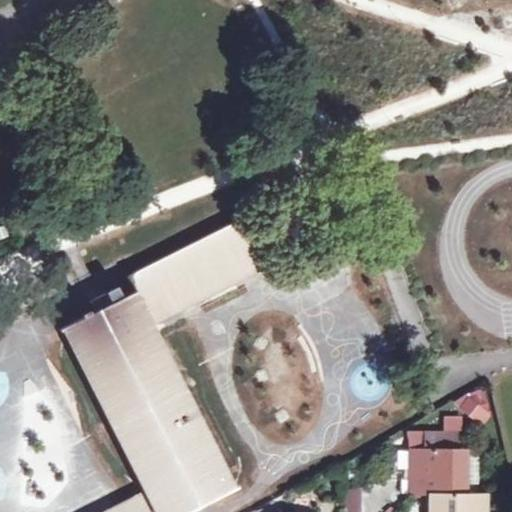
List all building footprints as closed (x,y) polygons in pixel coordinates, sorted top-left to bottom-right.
[(175,511),(237,483),(157,317),(283,256),(260,208),(134,269),(141,284),(99,304),(98,301),(87,306),(89,309),(70,318),(149,484),(90,511),(175,511)] [(461,424),(491,415),(483,388),(453,397),(461,424)] [(432,511),(481,511),(481,496),(472,496),(464,495),(462,451),(416,451),(415,496),(432,497),(432,511)] [(464,495),(472,496),(471,451),(462,451),(464,495)] [(359,511),(358,488),(344,489),(345,511),(359,511)]
